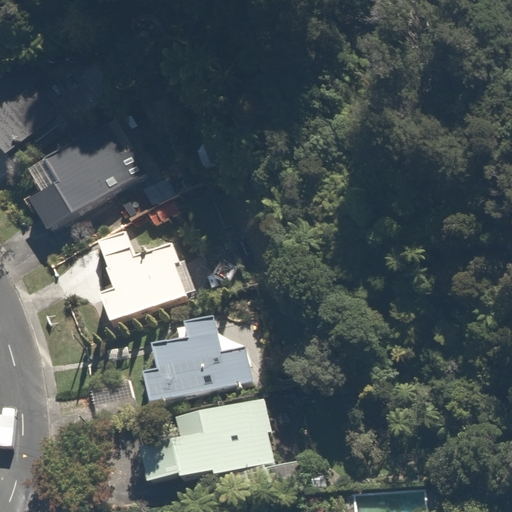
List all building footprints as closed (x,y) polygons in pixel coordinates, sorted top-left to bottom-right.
[(5,50),(0,54),(0,135),(18,158),(63,123),(5,50)] [(52,158),(63,178),(34,194),(59,237),(88,221),(160,179),(124,116),(52,158)] [(115,323),(204,288),(183,236),(143,252),(135,231),(99,246),(116,290),(104,295),(115,323)] [(155,407),(263,384),(251,327),(157,347),(162,372),(149,375),(155,407)] [(186,483),(275,465),(267,425),(257,427),(252,403),(175,418),(179,439),(144,447),(152,487),(185,480),(186,483)]
